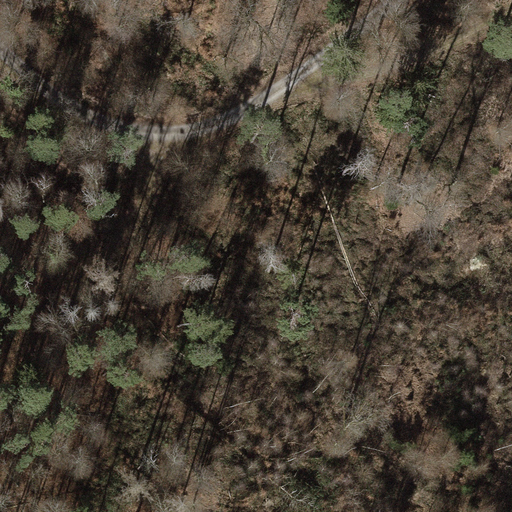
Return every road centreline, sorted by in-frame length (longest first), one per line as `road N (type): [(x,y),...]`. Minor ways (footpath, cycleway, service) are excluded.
road 1 (track): [(0,419),(29,352),(152,189),(152,136),(251,108),(393,0)]
road 2 (track): [(511,10),(407,60),(251,108)]
road 3 (track): [(0,44),(96,121),(152,136)]
road 4 (track): [(70,0),(112,125)]
